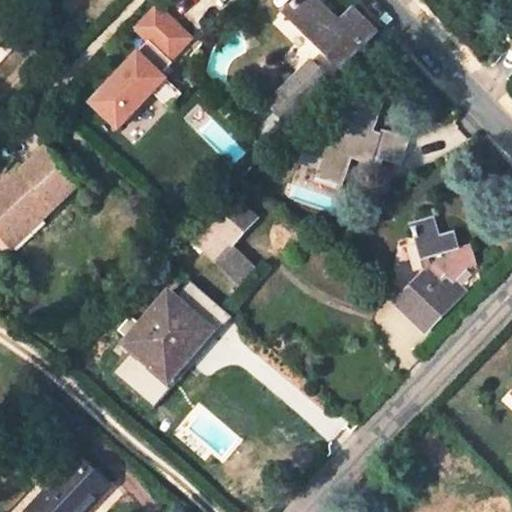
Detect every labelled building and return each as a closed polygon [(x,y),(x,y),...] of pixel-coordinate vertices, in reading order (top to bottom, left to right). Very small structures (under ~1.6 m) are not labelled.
[(303,0),(287,15),(341,68),(377,36),(353,12),(341,24),(316,0),(303,0)] [(193,42),(157,7),(134,31),(149,45),(91,107),(119,133),(153,96),(170,112),(183,97),(163,78),(174,66),(172,65),(193,42)] [(327,82),(308,63),(266,104),(273,112),(285,123),(327,82)] [(273,112),(254,131),(266,142),(285,123),(273,112)] [(401,172),(410,133),(326,115),(313,176),(344,183),(349,161),(401,172)] [(0,235),(13,249),(80,186),(45,147),(0,188),(0,235)] [(255,219),(235,200),(194,240),(215,260),(230,245),(255,219)] [(397,300),(428,330),(465,293),(455,282),(467,269),(476,266),(470,245),(458,248),(454,234),(439,238),(432,219),(411,226),(417,246),(427,244),(433,258),(437,258),(397,300)] [(236,282),(251,266),(230,245),(215,260),(236,282)] [(211,330),(169,294),(140,325),(131,317),(119,330),(129,339),(124,344),(162,377),(181,353),(188,358),(211,330)] [(302,386),(264,352),(243,374),(280,408),(302,386)] [(162,377),(168,383),(188,358),(181,353),(162,377)] [(73,422),(44,394),(25,415),(53,443),(73,422)] [(83,511),(107,487),(77,459),(26,511),(83,511)]
